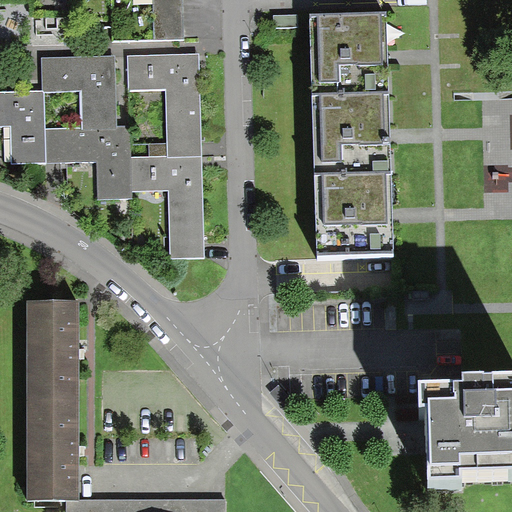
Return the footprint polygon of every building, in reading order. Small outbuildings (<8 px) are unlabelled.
[(34,0),(35,16),(69,15),(70,31),(111,29),(112,46),(186,42),(184,0),(34,0)] [(313,21),(318,260),(387,258),(386,219),(384,136),(383,56),(382,19),(313,21)] [(165,87),(167,156),(132,157),(131,128),(125,128),(118,128),(116,58),(110,58),(44,60),(45,94),(86,93),(87,128),(44,129),(43,94),(38,94),(38,93),(0,93),(0,127),(14,127),(15,166),(46,165),(45,161),(101,160),(102,200),(133,200),(132,189),(168,187),(170,259),(204,258),(201,163),(198,56),(194,56),(132,58),(133,87),(165,87)] [(511,99),(491,100),(491,115),(511,115),(511,99)] [(80,304),(27,303),(28,501),(67,501),(81,501),(80,304)] [(426,429),(426,493),(467,492),(467,482),(511,481),(511,386),(463,387),(463,397),(440,397),(425,397),(426,429)] [(81,501),(67,501),(66,511),(227,511),(228,501),(214,501),(210,501),(100,501),(81,501)]
